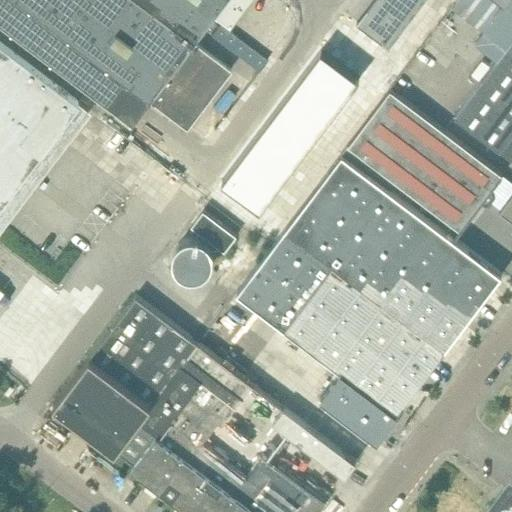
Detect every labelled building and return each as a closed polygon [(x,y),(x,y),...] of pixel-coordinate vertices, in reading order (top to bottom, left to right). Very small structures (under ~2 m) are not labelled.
[(0,0),(0,23),(130,122),(147,98),(186,128),(230,70),(192,41),(211,15),(229,28),(239,15),(250,0),(0,0)] [(375,0),(363,16),(357,24),(389,48),(425,1),(425,0),(375,0)] [(498,59),(455,116),(500,151),(511,135),(511,2),(509,6),(506,3),(476,42),(498,59)] [(268,59),(219,23),(211,35),(259,71),(268,59)] [(0,201),(77,101),(0,42),(0,201)] [(322,49),(311,64),(349,93),(360,78),(322,49)] [(311,64),(300,79),(338,108),(349,93),(311,64)] [(300,79),(289,93),(327,122),(338,108),(300,79)] [(502,173),(390,88),(349,143),(461,228),(481,201),(484,204),(488,203),(493,197),(492,192),(489,190),(502,173)] [(289,93),(278,108),(316,137),(327,122),(289,93)] [(278,108),(267,122),(305,151),(316,137),(278,108)] [(267,122),(256,137),(294,166),(305,151),(267,122)] [(256,137),(245,151),(283,180),(294,166),(256,137)] [(245,151),(234,166),(272,195),(283,180),(245,151)] [(318,397),(373,438),(375,440),(410,393),(500,274),(341,153),(268,249),(236,292),(337,368),(331,377),(332,378),(318,397)] [(234,166),(222,181),(260,210),(272,195),(234,166)] [(511,192),(500,208),(511,216),(511,192)] [(190,225),(223,250),(235,235),(202,209),(190,225)] [(136,294),(53,404),(79,423),(95,436),(182,502),(194,511),(195,511),(316,511),(317,511),(319,509),(325,501),(267,457),(275,447),(283,436),(287,432),(345,475),(356,461),(198,341),(136,294)] [(511,511),(511,495),(510,494),(508,498),(503,492),(488,511),(489,511),(511,511)]
